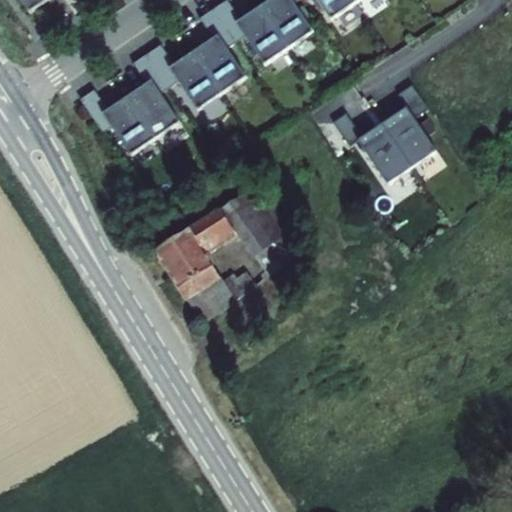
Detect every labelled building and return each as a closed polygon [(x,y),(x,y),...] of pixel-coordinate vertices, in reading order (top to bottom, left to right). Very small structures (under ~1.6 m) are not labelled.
[(19,0),(30,14),(49,0),(19,0)] [(291,0),(272,0),(261,8),(289,50),(314,33),(291,0)] [(316,0),(332,21),(356,5),(352,0),(316,0)] [(213,10),(236,44),(245,38),(236,25),(241,21),(227,1),(213,10)] [(241,21),(236,25),(245,38),(265,67),(289,50),(261,8),(241,21)] [(200,20),(214,40),(219,37),(228,50),(236,44),(213,10),(200,20)] [(219,37),(194,54),(223,95),(247,79),(228,50),(219,37)] [(161,46),(147,55),(170,89),(179,83),(170,70),(175,67),(161,46)] [(194,54),(170,70),(179,83),(198,112),(223,95),(194,54)] [(147,55),(133,65),(147,86),(152,82),(161,95),(170,89),(147,55)] [(147,86),(127,99),(156,141),(180,124),(161,95),(152,82),(147,86)] [(399,96),(408,110),(417,123),(430,114),(413,87),(399,96)] [(103,116),(109,112),(94,91),(81,101),(103,134),(112,128),(103,116)] [(109,112),(103,116),(112,128),(132,157),(156,141),(127,99),(109,112)] [(408,110),(384,126),(412,169),(436,152),(417,123),(408,110)] [(360,142),(364,139),(348,114),(336,122),(352,147),(360,142)] [(388,185),(412,169),(384,126),(364,139),(360,142),(388,185)] [(256,188),(224,209),(239,230),(272,274),(300,254),(256,188)] [(224,209),(160,249),(205,320),(261,285),(246,262),(224,277),(203,247),(222,233),(226,239),(239,230),(224,209)]
